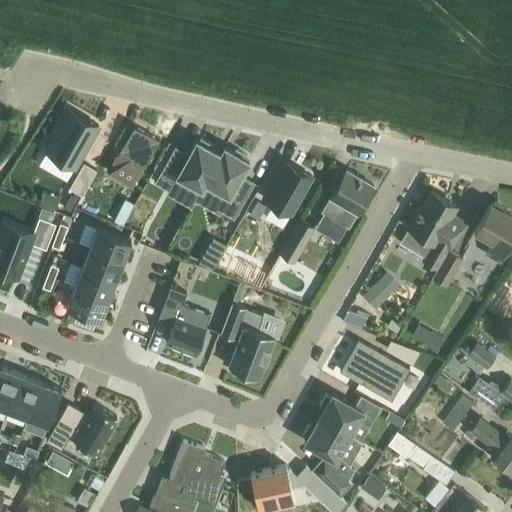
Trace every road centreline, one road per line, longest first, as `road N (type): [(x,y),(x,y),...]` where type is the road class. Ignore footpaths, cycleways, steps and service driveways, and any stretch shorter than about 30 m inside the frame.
road 1 (residential): [(174,392),(243,418),(273,406),(419,152)]
road 2 (residential): [(419,152),(45,67),(40,81)]
road 3 (residential): [(108,511),(174,392)]
road 4 (residential): [(148,250),(104,366)]
